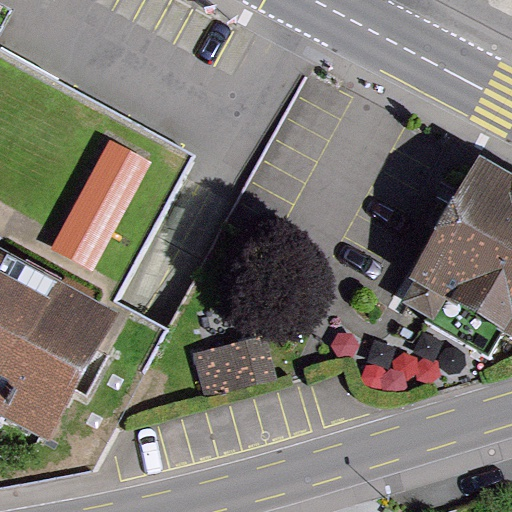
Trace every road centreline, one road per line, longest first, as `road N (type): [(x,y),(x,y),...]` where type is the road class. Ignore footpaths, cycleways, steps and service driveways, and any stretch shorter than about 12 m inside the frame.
road 1 (tertiary): [(143,511),(511,411)]
road 2 (primary): [(511,105),(315,0)]
